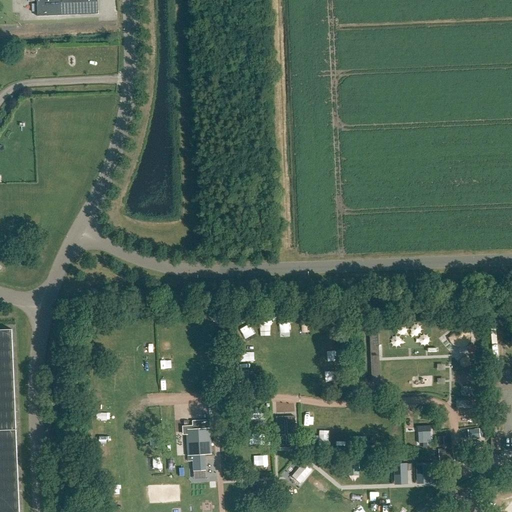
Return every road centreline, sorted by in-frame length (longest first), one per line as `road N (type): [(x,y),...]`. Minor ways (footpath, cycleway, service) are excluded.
road 1 (unclassified): [(511,260),(196,271),(145,261),(78,231)]
road 2 (unclassified): [(78,231),(120,134),(131,82),(128,0)]
road 3 (unclassified): [(40,511),(34,363),(45,306)]
